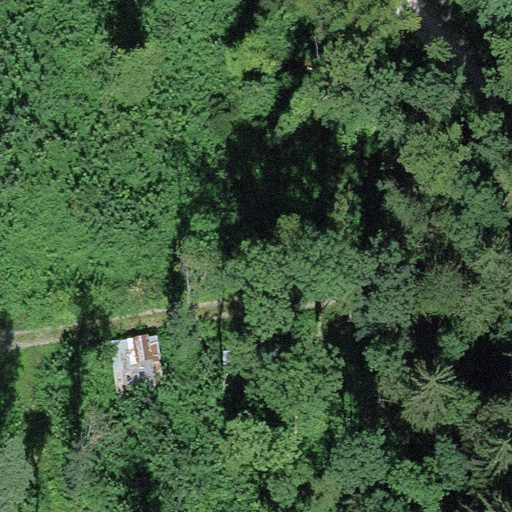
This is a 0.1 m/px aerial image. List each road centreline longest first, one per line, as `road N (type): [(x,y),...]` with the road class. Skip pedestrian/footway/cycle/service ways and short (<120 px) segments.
road 1 (track): [(0,322),(511,269)]
road 2 (track): [(511,127),(421,0)]
